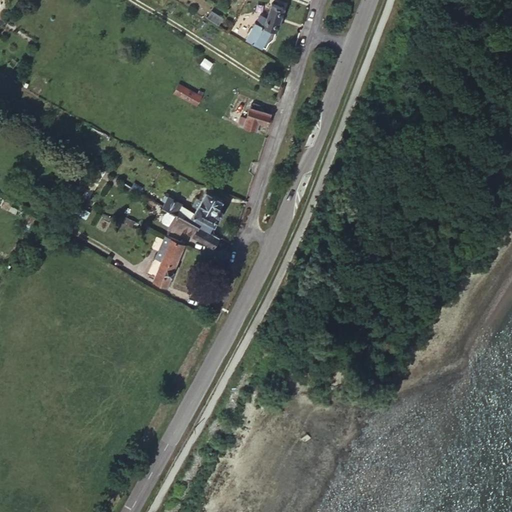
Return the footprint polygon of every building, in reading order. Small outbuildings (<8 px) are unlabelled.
[(287,7),(275,2),(266,22),(255,18),(247,36),(266,47),(274,42),(287,7)] [(219,24),(222,18),(210,13),(208,19),(219,24)] [(240,26),(227,17),(223,25),(236,33),(240,26)] [(198,92),(181,81),(175,91),(198,105),(205,95),(198,92)] [(198,92),(205,95),(207,89),(202,86),(198,92)] [(267,123),(270,110),(256,106),(257,102),(250,100),(244,125),(260,130),(262,122),(267,123)] [(276,112),(270,110),(267,123),(272,125),(276,112)] [(144,193),(132,185),(127,193),(139,200),(144,193)] [(207,191),(194,212),(216,226),(222,218),(217,214),(225,202),(207,191)] [(166,206),(176,211),(212,232),(216,226),(194,212),(169,198),(167,200),(169,201),(166,206)] [(74,217),(79,219),(83,212),(65,202),(61,209),(74,217)] [(61,209),(51,227),(63,234),(74,217),(61,209)] [(215,247),(221,238),(212,232),(176,211),(173,216),(177,220),(175,223),(215,247)] [(163,248),(170,234),(162,231),(155,245),(163,248)] [(187,243),(170,234),(163,248),(148,281),(165,289),(187,243)]
